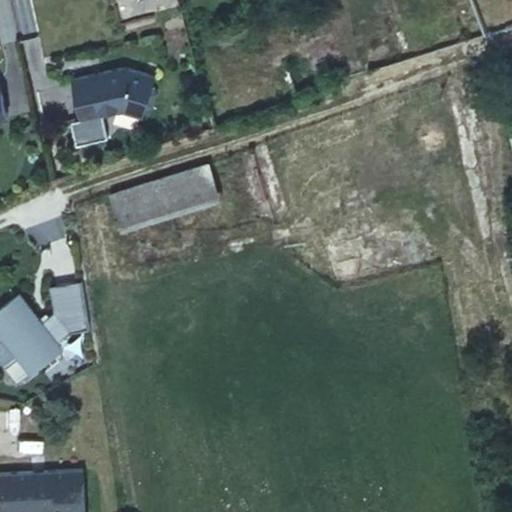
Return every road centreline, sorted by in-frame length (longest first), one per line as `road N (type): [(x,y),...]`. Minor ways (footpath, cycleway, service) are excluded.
road 1 (track): [(511,38),(0,214)]
road 2 (unknown): [(12,0),(37,78),(69,119)]
